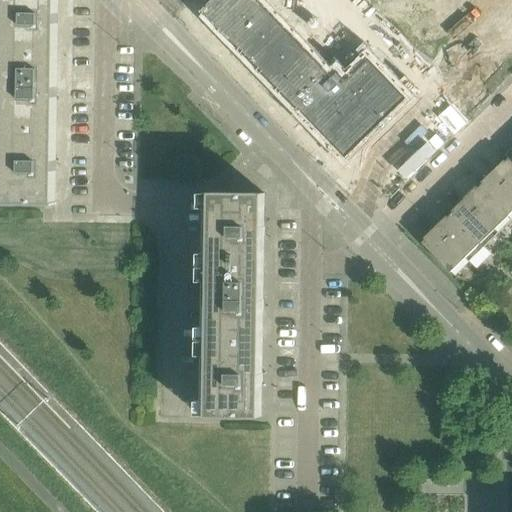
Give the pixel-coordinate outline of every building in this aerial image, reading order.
[(57,56),(57,0),(6,0),(5,55),(57,56)] [(213,0),(203,11),(205,13),(222,30),(225,33),(241,50),(244,53),(260,69),(263,73),(279,89),(282,92),(298,109),(301,112),(302,111),(318,127),(347,157),(349,155),(366,139),(369,136),(375,130),(380,125),(386,119),(389,117),(395,111),(400,106),(406,100),(408,98),(370,58),(347,80),(340,73),(339,71),(333,76),(315,57),(296,38),(277,18),(259,0),(213,0)] [(448,0),(440,0),(429,11),(457,40),(472,25),(448,0)] [(478,0),(448,0),(472,25),(488,9),(478,0)] [(478,0),(488,9),(497,0),(478,0)] [(429,11),(414,26),(441,55),(457,40),(429,11)] [(334,21),(327,28),(336,37),(343,31),(334,21)] [(414,26),(398,41),(426,70),(441,55),(414,26)] [(343,31),(336,37),(345,46),(352,40),(343,31)] [(56,130),(57,56),(5,55),(4,129),(56,130)] [(55,204),(56,130),(4,129),(3,203),(55,204)] [(511,161),(510,160),(496,173),(511,189),(511,161)] [(511,189),(496,173),(481,187),(510,216),(511,218),(511,189)] [(510,216),(481,187),(467,201),(495,230),(510,216)] [(263,269),(265,195),(215,193),(213,268),(263,269)] [(495,230),(467,201),(453,215),(481,244),(495,230)] [(481,244),(453,215),(438,228),(466,258),(481,244)] [(466,258),(438,228),(423,244),(434,256),(431,259),(450,280),(455,275),(452,272),(466,258)] [(262,343),(263,269),(213,268),(211,342),(262,343)] [(261,417),(262,343),(211,342),(209,416),(261,417)]
